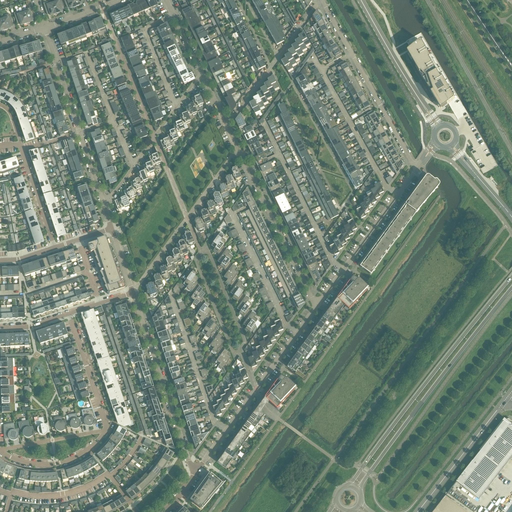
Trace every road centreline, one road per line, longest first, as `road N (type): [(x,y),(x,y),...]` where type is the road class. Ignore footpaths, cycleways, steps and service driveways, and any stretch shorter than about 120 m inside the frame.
road 1 (secondary): [(511,276),(348,486)]
road 2 (secondary): [(357,490),(511,287)]
road 3 (residential): [(195,472),(132,292)]
road 4 (residential): [(132,292),(238,148)]
road 5 (residential): [(225,123),(320,0)]
road 6 (residential): [(226,431),(213,419),(169,291)]
road 7 (residential): [(397,195),(320,69)]
road 8 (tertiary): [(506,398),(417,511)]
road 9 (residential): [(297,333),(232,215)]
road 10 (residential): [(416,168),(351,53)]
road 11 (residential): [(343,269),(280,154)]
road 12 (residential): [(107,430),(68,313)]
road 13 (residential): [(226,431),(297,333)]
road 14 (residential): [(107,430),(90,449),(56,463),(0,452)]
